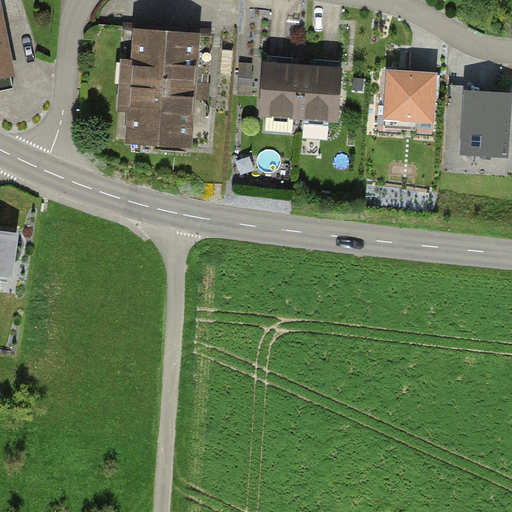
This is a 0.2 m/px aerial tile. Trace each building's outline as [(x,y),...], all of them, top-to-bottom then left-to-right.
[(0,81),(11,79),(0,25),(0,81)] [(212,154),(220,39),(127,32),(125,62),(112,61),(109,113),(120,114),(118,148),(212,154)] [(336,69),(257,66),(254,119),(334,123),(336,69)] [(435,78),(390,75),(387,120),(432,122),(435,78)] [(511,92),(511,88),(464,86),(460,154),(508,157),(511,92)] [(14,240),(0,237),(0,287),(7,289),(14,240)]
